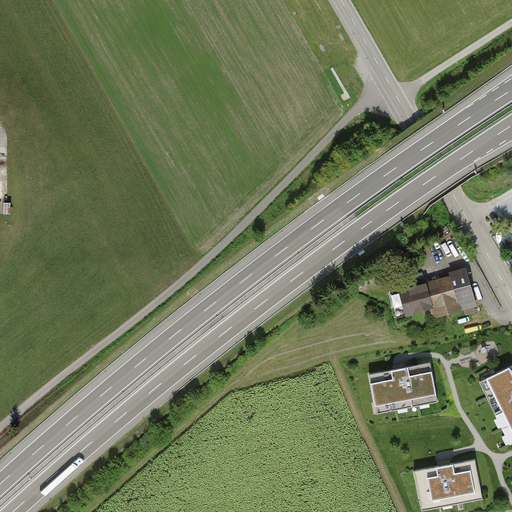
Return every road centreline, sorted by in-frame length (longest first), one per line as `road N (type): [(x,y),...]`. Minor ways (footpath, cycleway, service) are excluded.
road 1 (motorway): [(511,90),(286,248),(0,484)]
road 2 (motorway): [(13,511),(224,333),(511,126)]
road 3 (track): [(0,430),(194,273),(387,81)]
road 4 (tertiary): [(511,298),(340,0)]
road 5 (track): [(398,99),(511,25)]
